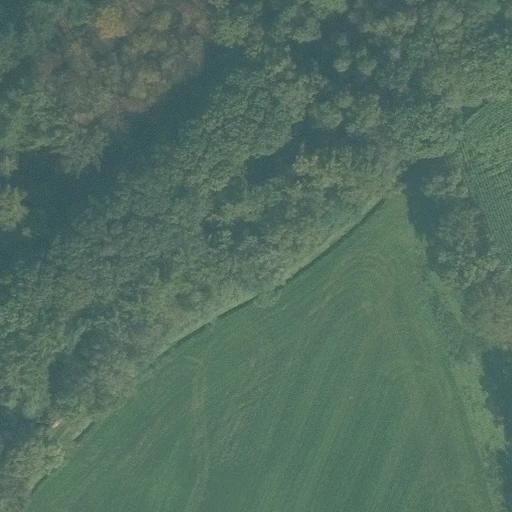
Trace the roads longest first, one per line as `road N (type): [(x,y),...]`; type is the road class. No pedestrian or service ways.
road 1 (track): [(511,72),(463,91),(314,252),(112,387),(1,511)]
road 2 (track): [(368,196),(217,0)]
